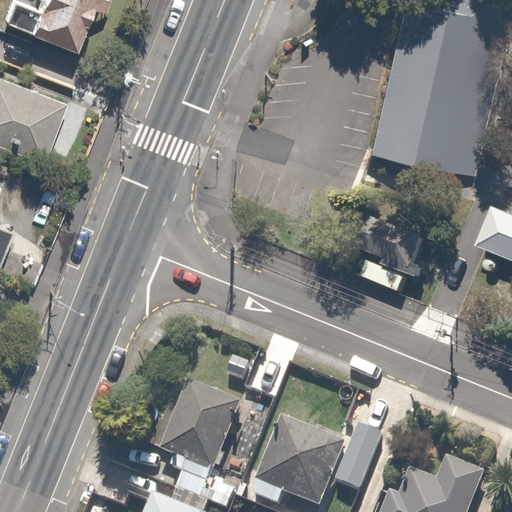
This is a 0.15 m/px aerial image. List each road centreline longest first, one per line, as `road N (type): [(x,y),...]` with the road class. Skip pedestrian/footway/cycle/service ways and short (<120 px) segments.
road 1 (residential): [(125,243),(511,397)]
road 2 (secondary): [(125,243),(14,511)]
road 3 (secondary): [(224,0),(125,243)]
